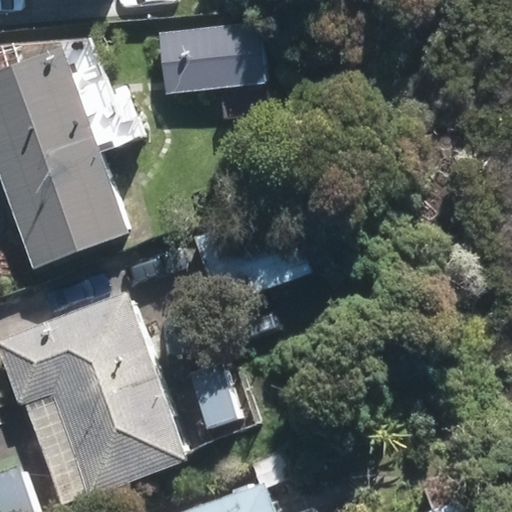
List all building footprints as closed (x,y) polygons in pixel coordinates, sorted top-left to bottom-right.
[(255,30),(167,39),(172,92),(260,83),(255,30)] [(126,234),(66,63),(0,85),(0,147),(40,264),(126,234)] [(292,223),(206,253),(222,301),(309,271),(292,223)] [(183,460),(128,303),(3,346),(20,395),(60,381),(97,489),(183,460)] [(272,511),(265,491),(203,511),(272,511)]
